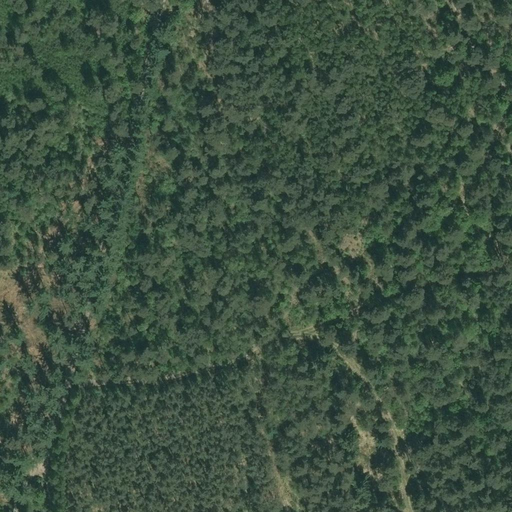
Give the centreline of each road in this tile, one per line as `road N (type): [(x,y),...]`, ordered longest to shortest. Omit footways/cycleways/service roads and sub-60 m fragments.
road 1 (track): [(84,325),(188,319),(424,268),(511,273)]
road 2 (track): [(165,0),(63,415)]
road 3 (track): [(278,299),(360,359),(379,401),(384,465),(409,511)]
road 4 (track): [(511,271),(478,228),(477,193),(511,132)]
